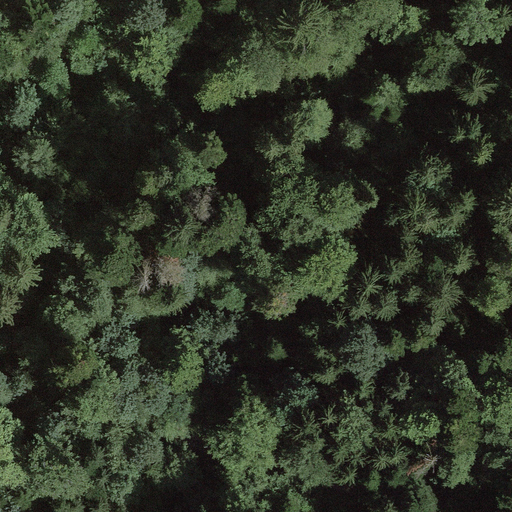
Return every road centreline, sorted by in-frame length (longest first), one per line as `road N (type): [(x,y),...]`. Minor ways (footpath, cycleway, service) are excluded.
road 1 (track): [(0,186),(24,195),(39,223),(15,317),(34,368),(85,399),(395,511)]
road 2 (track): [(97,0),(0,86)]
